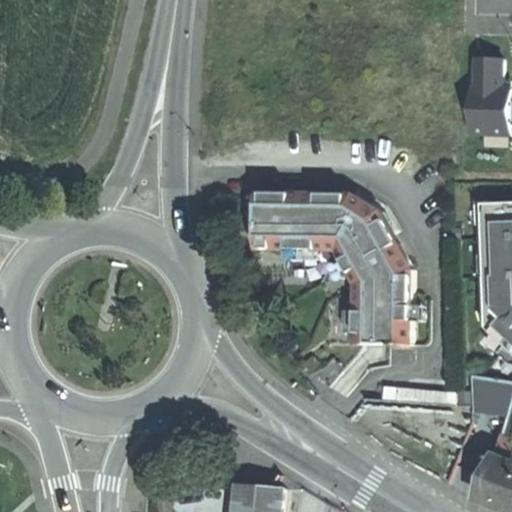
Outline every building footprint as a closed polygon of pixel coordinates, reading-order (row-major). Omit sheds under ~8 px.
[(511,50),(488,50),(488,134),(511,134),(511,50)] [(263,184),(261,241),(344,245),(351,257),(364,281),(361,342),(419,344),(422,267),(389,206),(361,188),(263,184)] [(511,204),(490,205),(491,226),(488,226),(489,257),(493,257),(494,277),(490,278),(491,329),(511,348),(511,204)] [(443,384),(403,382),(402,406),(442,407),(443,384)] [(511,383),(502,384),(502,412),(511,412),(511,383)] [(498,385),(485,385),(485,412),(499,412),(498,385)] [(354,421),(394,452),(409,432),(370,401),(354,421)] [(511,460),(501,456),(483,499),(511,511),(511,460)] [(282,511),(284,486),(244,485),(243,500),(241,500),(240,511),(282,511)]
